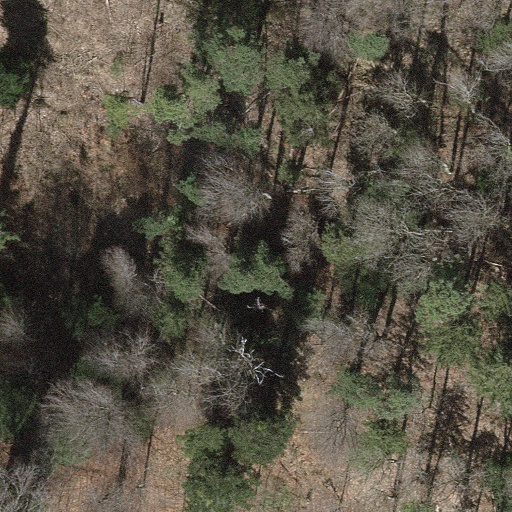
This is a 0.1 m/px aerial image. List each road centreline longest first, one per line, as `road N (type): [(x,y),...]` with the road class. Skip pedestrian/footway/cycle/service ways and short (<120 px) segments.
road 1 (track): [(511,101),(442,25),(385,0)]
road 2 (track): [(341,0),(240,12),(195,0)]
